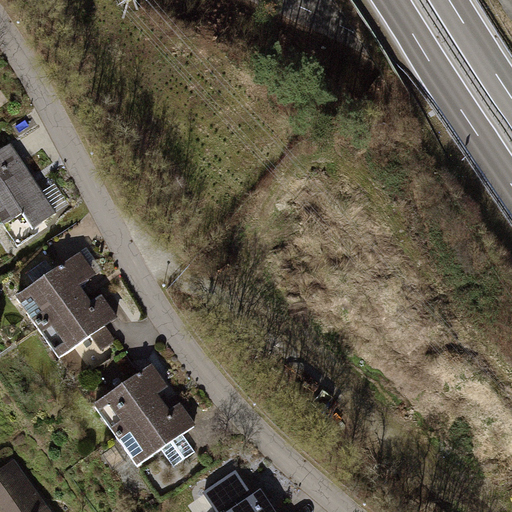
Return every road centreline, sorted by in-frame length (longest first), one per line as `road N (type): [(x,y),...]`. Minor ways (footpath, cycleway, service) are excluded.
road 1 (residential): [(0,27),(187,347),(350,511)]
road 2 (tertiary): [(511,101),(289,0)]
road 3 (trunk): [(392,0),(511,183)]
